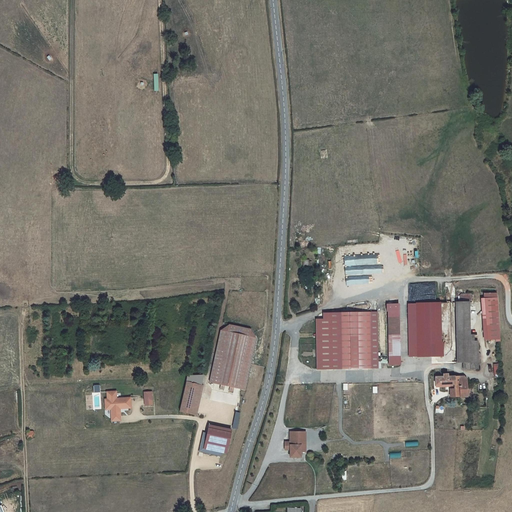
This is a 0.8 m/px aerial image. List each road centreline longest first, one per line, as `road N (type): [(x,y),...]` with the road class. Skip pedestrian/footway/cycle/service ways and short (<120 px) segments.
road 1 (secondary): [(231,508),(276,326),(285,126),(273,0)]
road 2 (track): [(27,511),(21,316)]
